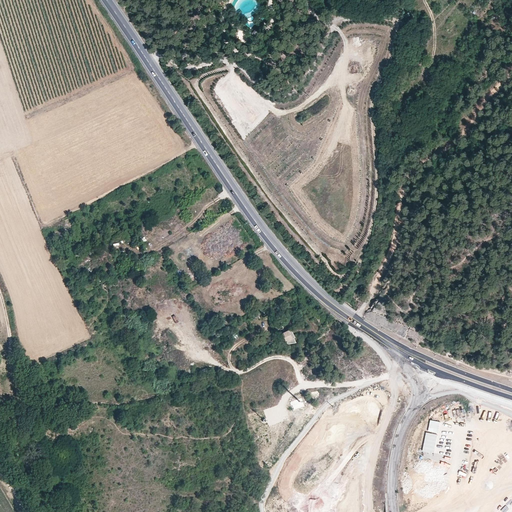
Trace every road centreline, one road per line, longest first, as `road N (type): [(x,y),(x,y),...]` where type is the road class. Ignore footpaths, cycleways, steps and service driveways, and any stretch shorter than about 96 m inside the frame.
road 1 (secondary): [(106,0),(271,242),(359,323)]
road 2 (track): [(0,164),(7,164),(88,328),(82,339),(27,362),(0,268)]
road 3 (track): [(511,73),(453,142),(407,180),(391,253),(355,320)]
road 4 (track): [(329,413),(285,477),(285,497),(313,493),(385,412),(372,392),(339,405)]
road 5 (track): [(394,367),(323,408),(286,453),(263,511)]
road 6 (track): [(388,375),(306,386),(291,359),(238,371),(229,356)]
road 7 (track): [(201,141),(39,228)]
road 8 (secondary): [(359,323),(407,355),(511,395)]
road 9 (secondary): [(511,390),(359,323)]
road 10 (track): [(21,420),(0,286)]
